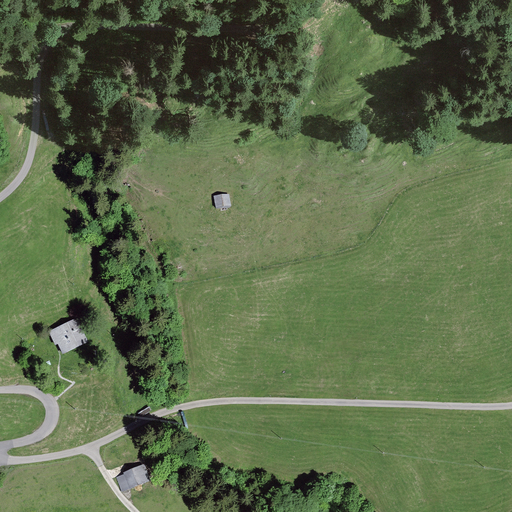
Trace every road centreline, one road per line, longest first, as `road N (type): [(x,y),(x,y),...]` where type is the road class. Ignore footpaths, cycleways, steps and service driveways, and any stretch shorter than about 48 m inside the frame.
road 1 (unclassified): [(0,457),(92,447),(204,402),(511,404)]
road 2 (unclassified): [(0,197),(28,162),(41,56),(55,35),(93,25),(272,27),(318,0)]
road 3 (unclassified): [(0,447),(38,435),(52,415),(39,393),(0,389)]
